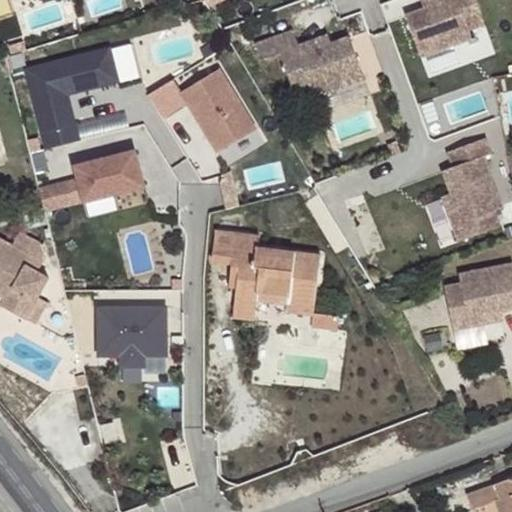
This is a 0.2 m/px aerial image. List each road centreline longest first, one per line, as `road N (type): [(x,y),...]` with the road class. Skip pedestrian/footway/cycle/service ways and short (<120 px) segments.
road 1 (residential): [(222,511),(198,437),(199,195)]
road 2 (residential): [(313,511),(511,438)]
